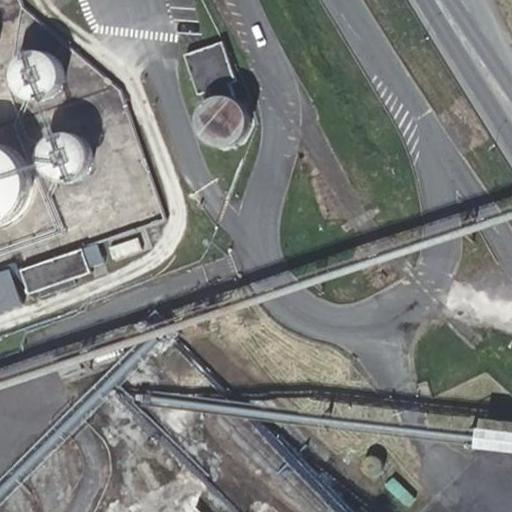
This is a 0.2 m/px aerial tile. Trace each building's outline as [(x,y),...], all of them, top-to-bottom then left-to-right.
[(222,47),(192,59),(201,84),(232,73),(222,47)] [(47,101),(55,100),(62,97),(68,91),(72,84),(74,76),(73,68),(69,60),(63,54),(54,50),(45,49),(37,52),(29,57),(24,64),(22,73),(23,82),(26,89),(32,95),(39,100),(47,101)] [(246,102),(225,95),(209,103),(202,114),(204,134),(221,147),(240,145),(249,135),(254,118),(246,102)] [(74,183),(82,182),(89,179),(95,173),(99,166),(101,158),(100,150),(96,142),(90,135),(81,132),(72,131),(64,133),(56,138),(51,146),(49,155),(50,163),(53,171),(59,177),(66,181),(74,183)] [(38,208),(43,193),(42,178),(37,164),(27,153),(16,146),(2,143),(0,143),(0,229),(1,230),(15,227),(28,219),(38,208)] [(29,290),(93,275),(87,249),(24,264),(29,290)] [(14,267),(0,271),(0,311),(25,303),(14,267)] [(396,476),(387,486),(406,505),(416,495),(396,476)]
